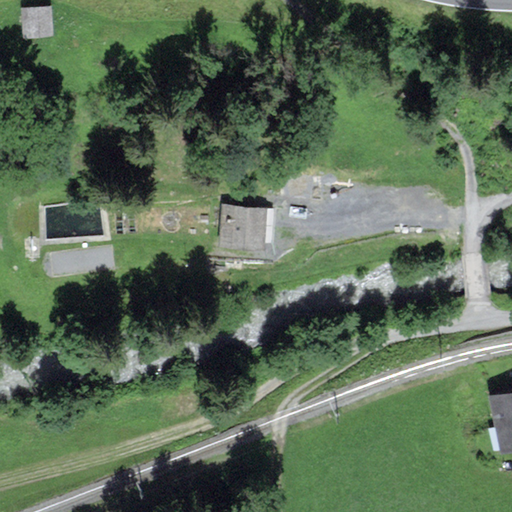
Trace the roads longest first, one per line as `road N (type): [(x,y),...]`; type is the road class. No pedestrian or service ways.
road 1 (unclassified): [(288,0),(463,117),(474,140),(472,209)]
road 2 (track): [(276,511),(280,419),(290,399),(388,335)]
road 3 (unclassified): [(475,322),(326,353),(268,383)]
